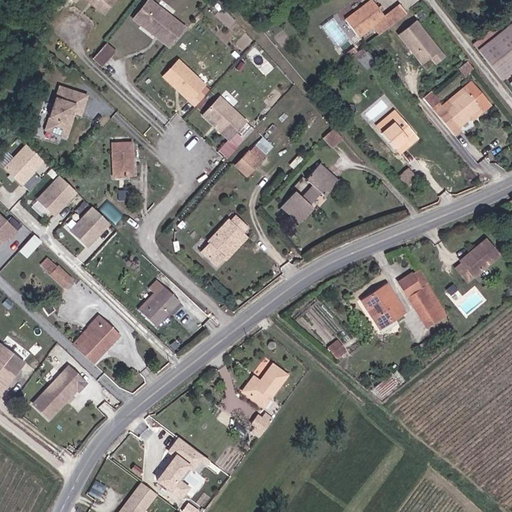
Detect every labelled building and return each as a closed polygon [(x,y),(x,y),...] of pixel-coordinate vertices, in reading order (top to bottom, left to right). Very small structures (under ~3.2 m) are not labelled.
[(70,0),(74,3),(76,0),(84,0),(103,15),(114,1),(112,0),(70,0)] [(169,49),(186,30),(171,17),(169,20),(156,8),(158,5),(151,0),(149,0),(134,17),(141,24),(146,18),(160,30),(157,33),(164,39),(162,42),(169,49)] [(372,27),(378,35),(406,14),(399,6),(384,17),(370,0),(344,21),(358,38),(372,27)] [(171,17),(158,5),(156,8),(169,20),(171,17)] [(511,12),(472,44),(501,81),(511,71),(511,12)] [(146,18),(141,24),(162,42),(164,39),(157,33),(160,30),(146,18)] [(443,58),(415,23),(398,36),(420,64),(429,57),(435,64),(443,58)] [(107,44),(93,60),(102,69),(116,52),(107,44)] [(355,56),(366,70),(374,64),(362,50),(355,56)] [(177,62),(163,78),(175,88),(177,86),(191,100),(197,93),(203,86),(177,62)] [(466,92),(444,111),(458,128),(469,119),(481,109),(483,112),(490,106),(470,83),(463,89),(466,92)] [(191,100),(177,86),(175,88),(194,107),(203,98),(197,93),(191,100)] [(87,97),(59,88),(43,129),(64,137),(73,114),(79,116),(87,97)] [(463,89),(441,108),(444,111),(466,92),(463,89)] [(244,123),(218,99),(202,117),(228,140),(244,123)] [(481,109),(469,119),(472,122),(483,112),(481,109)] [(394,151),(414,134),(399,117),(380,133),(394,151)] [(333,130),(322,139),(330,148),(341,139),(333,130)] [(414,134),(394,151),(398,155),(418,138),(414,134)] [(257,142),(253,147),(264,157),(268,152),(257,142)] [(127,163),(131,163),(131,143),(112,144),(112,176),(127,176),(127,163)] [(42,161),(26,146),(4,169),(21,184),(42,161)] [(246,177),(264,157),(253,147),(248,152),(247,152),(234,166),(246,177)] [(311,187),(301,198),(294,192),(280,207),(299,224),(313,209),(307,204),(318,192),(323,197),(337,181),(318,164),(304,180),(311,187)] [(397,178),(406,188),(415,180),(407,170),(397,178)] [(31,189),(40,178),(33,172),(24,183),(31,189)] [(54,216),(76,192),(59,177),(37,200),(54,216)] [(87,247),(109,224),(92,208),(70,231),(87,247)] [(238,242),(245,235),(242,233),(247,227),(236,216),(230,222),(228,220),(207,242),(208,243),(200,251),(216,267),(225,258),(223,256),(236,241),(238,242)] [(0,240),(1,242),(2,243),(8,237),(9,239),(16,232),(0,217),(0,240)] [(40,241),(33,235),(20,250),(27,256),(40,241)] [(223,256),(225,258),(226,259),(247,237),(245,235),(238,242),(236,241),(223,256)] [(485,239),(471,251),(473,254),(461,264),(455,268),(466,282),(498,256),(485,239)] [(458,261),(461,264),(473,254),(471,251),(458,261)] [(44,269),(64,288),(71,280),(51,261),(44,269)] [(415,311),(433,299),(416,271),(397,282),(415,311)] [(156,281),(148,290),(152,294),(137,310),(155,327),(178,301),(156,281)] [(360,302),(378,329),(404,313),(386,285),(360,302)] [(445,316),(433,299),(415,311),(426,328),(445,316)] [(93,363),(105,351),(103,348),(117,334),(98,316),(88,327),(92,331),(76,347),(93,363)] [(72,343),(76,347),(92,331),(88,327),(72,343)] [(119,336),(117,334),(103,348),(105,351),(119,336)] [(327,348),(336,359),(345,352),(336,342),(327,348)] [(0,344),(0,392),(24,363),(0,344)] [(272,365),(259,382),(252,377),(241,392),(263,408),(286,376),(272,365)] [(68,367),(33,404),(48,418),(76,389),(78,390),(85,383),(68,367)] [(375,388),(382,396),(395,386),(388,377),(375,388)] [(263,415),(254,411),(246,430),(262,436),(271,413),(264,411),(263,415)] [(193,470),(199,473),(208,457),(174,436),(166,449),(168,450),(150,479),(181,498),(189,484),(185,482),(193,470)] [(118,511),(143,511),(155,491),(136,480),(118,511)]
